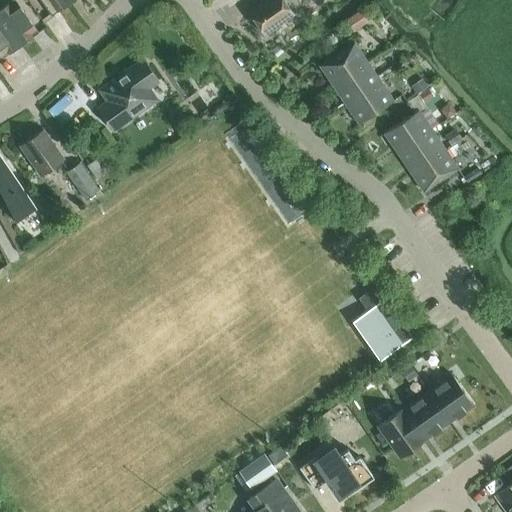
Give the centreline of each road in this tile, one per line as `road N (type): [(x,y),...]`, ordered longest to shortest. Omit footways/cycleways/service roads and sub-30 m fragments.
road 1 (residential): [(187,0),(263,95),(387,206),(511,376)]
road 2 (residential): [(0,114),(140,0)]
